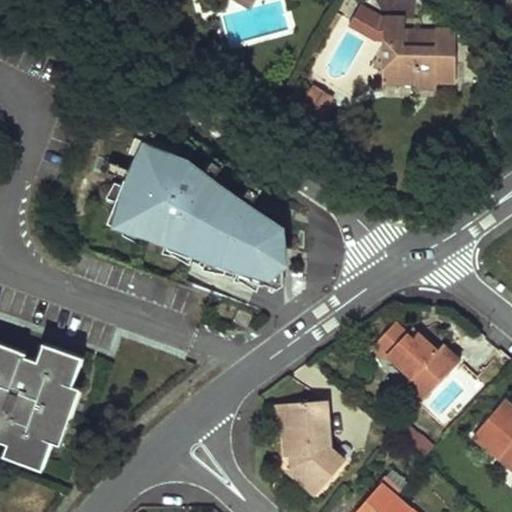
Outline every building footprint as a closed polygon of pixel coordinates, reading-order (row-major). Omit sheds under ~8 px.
[(235,0),(252,10),(257,0),(235,0)] [(376,0),(376,10),(413,10),(413,0),(376,0)] [(383,42),(383,23),(380,23),(357,9),(347,26),(374,41),(383,42)] [(403,24),(383,23),(383,42),(382,84),(413,85),(413,93),(435,94),(435,85),(455,86),(455,37),(434,36),(434,55),(403,54),(403,35),(403,24)] [(434,36),(403,35),(403,54),(434,55),(434,36)] [(327,100),(310,90),(295,115),(312,125),(327,100)] [(133,170),(116,227),(156,238),(212,261),(278,281),(297,264),(293,225),(195,157),(148,139),(133,170)] [(429,408),(465,370),(447,353),(442,359),(422,339),(417,344),(400,329),(381,349),(393,360),(390,363),(415,387),(411,391),(429,408)] [(44,468),(82,356),(45,343),(39,359),(27,355),(28,352),(0,342),(0,439),(10,443),(6,455),(44,468)] [(336,451),(333,402),(283,405),(285,429),(290,429),(291,458),(296,458),(297,470),(293,473),(321,497),(352,465),(336,451)] [(478,444),(511,473),(511,410),(509,408),(478,444)] [(416,430),(407,442),(426,456),(435,444),(416,430)] [(413,511),(386,487),(363,511),(413,511)]
